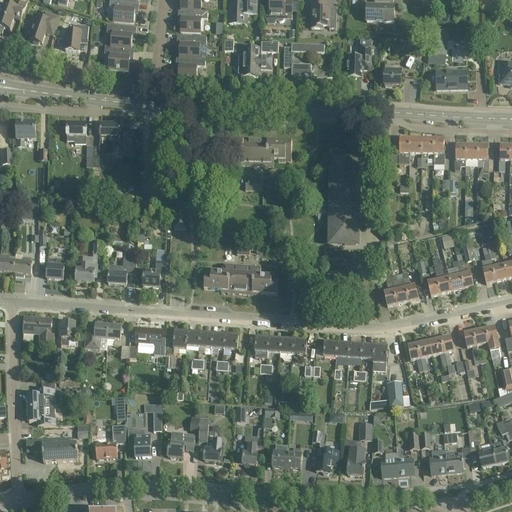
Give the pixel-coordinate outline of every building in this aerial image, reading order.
[(60,0),(59,6),(68,8),(70,0),(60,0)] [(202,13),(202,0),(182,0),(182,12),(202,13)] [(245,27),(245,17),(256,17),(256,0),(240,0),(241,0),(239,0),(238,6),(231,5),(230,26),(245,27)] [(286,2),(285,0),(270,0),(270,17),(277,17),(277,21),(279,23),(280,24),(282,24),(283,23),(285,21),(292,21),(293,2),(286,2)] [(429,9),(429,5),(429,0),(414,0),(414,9),(429,9)] [(138,12),(139,4),(111,1),(110,9),(116,10),(115,24),(134,26),(136,12),(138,12)] [(365,17),(365,20),(367,22),(367,24),(394,25),(395,8),(393,8),(394,1),(375,1),(375,7),(367,7),(367,15),(365,17)] [(323,31),(323,28),(329,28),(329,31),(337,31),(337,11),(327,11),(327,3),(312,2),(311,30),(323,31)] [(27,6),(20,3),(17,9),(4,4),(0,16),(0,37),(1,37),(2,38),(5,30),(10,32),(14,21),(20,24),(27,6)] [(181,20),(180,34),(200,35),(201,21),(207,21),(207,13),(179,12),(179,20),(181,20)] [(35,28),(30,42),(32,43),(33,44),(38,46),(40,45),(42,46),(45,36),(48,29),(55,32),(60,19),(44,14),(42,20),(34,17),(31,27),(35,28)] [(105,48),(131,51),(132,37),(134,37),(135,29),(109,26),(108,35),(114,35),(113,49),(105,48)] [(65,53),(79,54),(80,42),(87,43),(89,29),(77,28),(76,34),(67,33),(65,53)] [(431,31),(428,56),(446,57),(448,33),(431,31)] [(180,50),(179,59),(199,60),(205,60),(206,39),(178,37),(178,45),(180,45),(180,50)] [(225,42),(225,53),(233,53),(234,42),(225,42)] [(261,43),(261,54),(272,54),(279,54),(279,42),(272,42),(272,43),(261,43)] [(348,59),(347,80),(350,80),(351,81),(356,81),(357,80),(363,80),(363,72),(370,72),(370,73),(371,73),(372,42),(360,42),(360,59),(348,59)] [(414,42),(413,57),(422,57),(423,43),(414,42)] [(324,56),(324,46),(291,45),(291,50),(284,49),(284,70),(292,70),(291,78),(311,78),(311,67),(304,67),(303,67),(302,68),(301,68),(300,68),(298,68),(297,67),(296,66),(295,65),(294,64),(294,63),(293,62),(293,61),(293,60),(293,59),(294,59),(294,58),(294,57),(295,57),(295,56),(296,55),(297,55),(298,54),(299,54),(300,54),(301,54),(302,54),(303,54),(304,55),(324,56)] [(131,53),(131,51),(105,48),(104,56),(110,57),(108,71),(128,73),(130,59),(133,59),(134,53),(131,53)] [(244,56),(243,78),(246,78),(246,80),(252,80),(252,78),(259,79),(259,71),(271,71),(272,58),(259,58),(259,57),(259,50),(245,49),(244,56)] [(205,60),(199,60),(179,59),(177,59),(177,67),(179,67),(178,82),(196,83),(197,68),(205,68),(205,60)] [(402,61),(402,73),(414,73),(413,61),(402,61)] [(511,67),(511,65),(500,64),(499,77),(501,77),(500,86),(511,87),(511,89),(511,67)] [(384,73),(384,87),(386,87),(386,88),(392,89),(392,88),(401,88),(401,72),(400,72),(400,68),(385,67),(384,73)] [(468,93),(467,73),(436,73),(437,93),(468,93)] [(35,142),(36,126),(18,125),(18,150),(25,150),(25,142),(35,142)] [(68,139),(67,139),(67,144),(76,144),(76,146),(86,146),(86,139),(86,126),(68,126),(68,139)] [(94,162),(94,170),(101,170),(101,162),(101,155),(113,155),(113,139),(120,139),(121,127),(101,126),(101,139),(100,146),(99,149),(94,149),(94,162)] [(243,142),(219,141),(218,162),(232,163),(232,160),(236,161),(236,168),(273,169),(273,161),(278,162),(278,164),(291,164),(292,143),(268,143),(268,140),(243,140),(243,142)] [(399,165),(399,167),(411,167),(411,165),(411,156),(411,141),(400,141),(399,155),(399,165)] [(422,141),(411,141),(411,156),(422,156),(422,141)] [(433,141),(422,141),(422,156),(422,160),(422,170),(426,170),(426,161),(428,161),(428,156),(433,156),(433,141)] [(433,141),(433,156),(434,156),(434,167),(444,167),(445,157),(444,157),(444,156),(444,141),(433,141)] [(455,162),(455,174),(460,174),(461,169),(465,169),(466,169),(466,163),(466,148),(456,148),(456,162),(455,162)] [(466,148),(466,163),(477,163),(477,148),(466,148)] [(477,163),(478,163),(478,170),(483,170),(483,174),(483,180),(488,180),(488,174),(489,174),(489,163),(488,163),(488,148),(477,148),(477,163)] [(511,148),(500,148),(500,163),(499,163),(499,174),(505,174),(505,163),(510,164),(511,164),(511,148)] [(1,151),(2,167),(14,166),(13,150),(1,151)] [(334,175),(332,175),(331,196),(335,196),(332,204),(325,204),(324,204),(323,205),(322,205),(321,206),(320,206),(320,207),(319,208),(315,218),(316,219),(317,217),(333,217),(333,222),(331,222),(331,243),(344,244),(344,246),(355,246),(356,223),(358,223),(358,205),(355,205),(356,199),(357,178),(358,179),(359,157),(328,157),(327,157),(326,157),(325,158),(324,158),(323,159),(323,160),(319,171),(320,170),(334,170),(334,175)] [(261,184),(261,179),(248,179),(248,184),(246,184),(245,191),(264,192),(264,184),(261,184)] [(186,232),(187,231),(187,202),(174,202),(174,230),(174,231),(186,232)] [(22,213),(39,213),(39,203),(22,203),(22,213)] [(442,241),(445,252),(454,250),(451,238),(442,241)] [(93,242),(93,256),(105,257),(106,243),(93,242)] [(235,243),(235,250),(237,251),(237,257),(238,257),(249,258),(250,252),(252,252),(253,245),(235,243)] [(466,265),(474,263),(470,248),(463,249),(466,265)] [(492,261),(496,260),(495,255),(499,255),(497,248),(490,250),(491,255),(492,261)] [(165,252),(157,252),(155,275),(144,274),(143,288),(160,290),(161,276),(170,277),(171,258),(169,257),(169,252),(165,252)] [(372,254),(359,254),(359,255),(350,255),(350,262),(353,263),(353,269),(365,269),(365,262),(372,262),(372,254)] [(16,256),(15,263),(14,276),(31,278),(33,265),(31,265),(32,260),(22,259),(23,257),(16,256)] [(10,258),(0,257),(0,274),(14,276),(15,263),(9,262),(10,258)] [(56,261),(56,268),(47,267),(46,281),(63,282),(64,269),(63,269),(64,261),(56,261)] [(127,276),(136,277),(137,263),(123,262),(123,268),(109,267),(109,275),(108,286),(126,287),(127,276)] [(449,276),(448,276),(444,277),(441,262),(434,263),(442,296),(453,294),(449,279),(449,276)] [(460,276),(463,291),(464,291),(474,289),(471,274),(466,275),(464,268),(464,267),(463,262),(458,263),(457,263),(457,264),(458,269),(460,276)] [(417,265),(419,277),(426,276),(423,264),(417,265)] [(97,275),(97,267),(77,265),(76,283),(94,285),(94,275),(97,275)] [(265,275),(265,277),(260,276),(261,269),(224,266),(224,273),(219,273),(219,271),(206,270),(204,291),(221,292),(221,295),(259,297),(259,295),(276,297),(278,276),(265,275)] [(497,283),(508,281),(505,266),(494,269),(497,283)] [(486,286),(497,283),(494,269),(483,271),(486,286)] [(358,301),(358,280),(359,280),(359,273),(341,273),(341,279),(335,279),(335,277),(310,276),(310,289),(322,290),(322,298),(339,298),(339,300),(341,300),(358,301)] [(408,304),(419,301),(415,286),(410,288),(408,280),(409,280),(408,275),(402,277),(408,304)] [(453,294),(463,291),(460,276),(449,279),(453,294)] [(402,277),(392,279),(393,284),(395,291),(398,306),(408,304),(402,277)] [(433,282),(428,284),(431,299),(441,296),(438,281),(433,282)] [(394,291),(384,293),(388,308),(398,306),(395,291),(394,291)] [(51,337),(52,321),(24,319),(23,336),(41,337),(40,347),(53,347),(53,337),(51,337)] [(63,324),(61,340),(61,347),(69,348),(76,348),(76,341),(75,341),(76,325),(63,324)] [(107,347),(109,328),(96,327),(95,332),(86,331),(84,352),(100,353),(100,349),(107,350),(107,347)] [(122,329),(109,328),(107,347),(114,348),(120,349),(120,342),(121,342),(122,329)] [(488,346),(490,353),(501,351),(499,343),(498,343),(495,328),(484,331),(488,346)] [(137,330),(136,344),(148,345),(147,357),(154,358),(165,358),(166,341),(161,340),(162,332),(137,330)] [(488,346),(484,331),(474,333),(477,348),(488,346)] [(187,334),(175,333),(173,352),(174,352),(173,355),(186,356),(186,353),(187,334)] [(480,360),(477,348),(474,333),(463,335),(467,350),(473,349),(474,352),(472,353),(474,361),(480,360)] [(187,334),(186,353),(187,353),(187,352),(198,353),(198,354),(199,354),(200,335),(187,334)] [(200,335),(199,354),(205,355),(205,350),(211,351),(212,351),(213,336),(200,335)] [(213,336),(212,351),(211,357),(218,357),(219,351),(224,352),(226,337),(213,336)] [(226,337),(224,352),(237,353),(238,338),(226,337)] [(451,338),(440,341),(443,356),(444,356),(447,368),(449,377),(456,376),(454,367),(451,367),(449,355),(454,354),(451,338)] [(269,340),(256,339),(255,353),(255,360),(267,361),(268,354),(269,340)] [(281,341),(269,340),(268,354),(280,355),(281,341)] [(294,342),(281,341),(280,355),(293,356),(294,342)] [(440,341),(429,343),(433,358),(440,357),(443,369),(447,368),(444,356),(443,356),(440,341)] [(293,356),(306,357),(307,343),(294,342),(293,356)] [(429,343),(418,345),(422,361),(421,361),(422,365),(424,373),(428,372),(425,360),(433,358),(429,343)] [(325,344),(324,359),(336,360),(337,345),(325,344)] [(336,360),(349,361),(350,346),(337,345),(336,360)] [(418,345),(407,348),(411,363),(416,362),(421,361),(422,361),(418,345)] [(363,347),(350,346),(349,361),(362,361),(363,347)] [(374,362),(375,348),(363,347),(362,361),(374,362)] [(121,360),(129,361),(130,348),(122,348),(121,360)] [(388,349),(375,348),(374,362),(373,374),(386,375),(388,349)] [(173,359),(165,358),(165,370),(173,371),(173,359)] [(466,373),(473,372),(471,362),(464,363),(466,373)] [(455,365),(458,376),(465,374),(463,364),(455,365)] [(511,374),(511,371),(502,373),(507,394),(511,393),(511,374)] [(42,391),(54,391),(56,391),(55,382),(55,376),(45,376),(45,380),(46,380),(47,382),(41,382),(42,391)] [(401,386),(388,387),(389,390),(391,410),(403,409),(401,389),(401,386)] [(85,389),(82,390),(82,399),(86,399),(90,399),(92,396),(91,392),(89,390),(85,389)] [(29,397),(29,411),(50,410),(50,402),(55,402),(54,391),(42,391),(42,397),(29,397)] [(503,398),(495,401),(498,409),(505,406),(503,398)] [(116,401),(117,409),(125,408),(125,407),(127,407),(127,401),(116,401)] [(237,409),(236,424),(245,424),(246,409),(237,409)] [(266,409),(266,419),(272,420),(280,420),(280,410),(278,410),(266,409)] [(45,410),(29,411),(30,424),(43,424),(43,428),(56,428),(55,417),(55,410),(50,410),(45,410)] [(300,413),(300,422),(312,422),(313,414),(300,413)] [(125,414),(117,414),(117,424),(126,424),(125,414)] [(154,434),(162,434),(161,421),(162,421),(162,414),(153,414),(154,434)] [(331,415),(330,424),(343,425),(344,416),(331,415)] [(204,462),(220,464),(221,452),(222,452),(223,442),(222,442),(221,441),(214,440),(215,434),(208,434),(209,421),(200,420),(199,444),(208,444),(207,450),(205,450),(204,462)] [(502,437),(508,435),(505,426),(503,422),(497,425),(502,437)] [(372,426),(361,426),(361,443),(372,443),(372,426)] [(109,446),(96,446),(97,462),(118,460),(117,447),(125,446),(125,444),(126,433),(126,428),(113,429),(113,434),(113,445),(109,446)] [(469,444),(479,443),(481,443),(481,432),(468,433),(468,434),(469,444)] [(144,433),(128,434),(129,452),(136,452),(136,460),(151,459),(150,439),(144,440),(144,433)] [(313,435),(313,444),(320,445),(321,433),(314,433),(313,435)] [(420,435),(422,451),(432,450),(430,434),(420,435)] [(183,461),(184,452),(195,453),(196,436),(184,435),(184,438),(172,437),(171,445),(169,444),(168,459),(183,461)] [(444,444),(445,446),(458,445),(457,435),(444,437),(444,440),(444,444)] [(419,436),(409,437),(410,453),(420,452),(419,436)] [(67,446),(67,440),(26,442),(27,453),(42,453),(43,465),(78,463),(77,445),(67,446)] [(490,447),(495,468),(509,464),(506,452),(507,451),(505,443),(499,444),(500,445),(490,447)] [(431,477),(448,476),(446,459),(446,454),(445,446),(444,444),(436,445),(437,454),(433,454),(433,460),(430,461),(431,477)] [(245,446),(245,454),(243,467),(244,467),(245,468),(246,469),(248,470),(249,469),(250,467),(257,468),(258,455),(257,455),(258,447),(245,446)] [(480,448),(475,449),(476,454),(477,458),(479,458),(482,471),(495,468),(490,447),(490,446),(480,448)] [(289,450),(289,449),(276,448),(276,449),(268,448),(267,461),(273,462),(273,469),(287,471),(289,450)] [(289,450),(287,471),(301,472),(303,456),(301,456),(302,451),(294,450),(289,450)] [(340,452),(320,450),(319,459),(318,459),(317,473),(323,474),(324,476),(328,477),(330,475),(331,475),(331,467),(339,468),(340,452)] [(366,464),(365,464),(366,453),(359,452),(350,451),(349,462),(350,462),(348,477),(364,478),(366,464)] [(446,454),(446,459),(448,476),(464,474),(462,456),(459,456),(459,458),(455,458),(454,453),(446,454)] [(402,462),(397,462),(399,479),(415,477),(414,461),(402,462)] [(381,463),(382,480),(399,479),(397,462),(381,463)]
